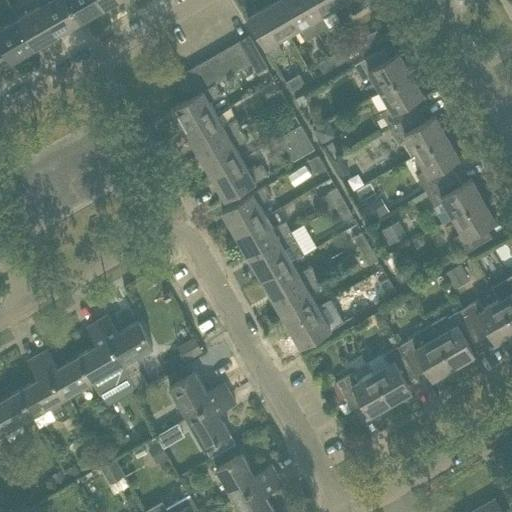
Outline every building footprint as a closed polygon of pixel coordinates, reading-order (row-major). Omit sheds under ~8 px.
[(57,32),(71,24),(79,20),(68,0),(38,0),(41,4),(57,32)] [(103,6),(99,0),(68,0),(79,20),(103,6)] [(275,0),(271,3),(289,33),(301,26),(308,38),(318,32),(299,0),(275,0)] [(299,0),(318,32),(329,26),(322,14),(334,7),(329,0),(299,0)] [(329,0),(334,7),(346,0),(353,12),(364,5),(360,0),(329,0)] [(271,3),(259,9),(248,15),(273,59),(284,52),(277,40),(289,33),(271,3)] [(34,45),(47,38),(57,32),(41,4),(18,18),(34,45)] [(18,18),(12,21),(5,25),(0,23),(0,65),(34,45),(18,18)] [(368,45),(382,36),(377,28),(363,36),(368,45)] [(249,34),(239,40),(251,62),(257,72),(268,66),(249,34)] [(241,68),(251,62),(239,40),(228,46),(241,68)] [(230,74),(241,68),(228,46),(218,52),(230,74)] [(410,73),(404,61),(405,61),(399,51),(389,56),(384,46),(353,63),(362,78),(371,73),(381,90),(410,73)] [(345,47),(331,55),(336,63),(350,56),(345,47)] [(207,58),(220,80),(230,74),(218,52),(207,58)] [(323,71),(336,63),(331,55),(317,62),(323,71)] [(209,86),(216,82),(220,80),(207,58),(197,64),(209,86)] [(186,70),(199,92),(209,86),(197,64),(186,70)] [(188,98),(199,92),(186,70),(175,76),(188,98)] [(299,72),(285,79),(291,90),(304,82),(299,72)] [(380,110),(390,127),(420,109),(414,99),(423,93),(418,83),(417,84),(410,73),(381,90),(389,105),(380,110)] [(187,129),(217,112),(210,100),(223,93),(216,82),(209,86),(199,92),(188,98),(172,106),(179,118),(180,117),(187,129)] [(279,106),(288,101),(280,88),(271,93),(279,106)] [(288,101),(279,106),(286,119),(295,115),(288,101)] [(416,153),(446,136),(440,124),(441,124),(435,114),(426,119),(420,109),(390,127),(398,141),(407,136),(416,153)] [(193,142),(199,152),(242,127),(236,117),(224,124),(217,112),(187,129),(194,141),(193,142)] [(213,174),(243,156),(236,144),(248,138),(242,127),(199,152),(205,163),(206,162),(213,174)] [(297,138),(305,151),(314,146),(306,133),(297,138)] [(411,197),(456,172),(450,162),(460,156),(454,146),(453,147),(446,136),(416,153),(425,168),(416,173),(423,184),(408,192),(411,197)] [(309,159),(320,178),(329,173),(318,154),(309,159)] [(213,174),(220,186),(219,187),(225,198),(268,173),(262,162),(250,169),(243,156),(213,174)] [(452,215),(482,198),(476,187),(477,187),(471,177),(462,182),(456,172),(411,197),(414,202),(428,194),(434,204),(443,200),(452,216),(452,215)] [(236,231),(267,213),(260,201),(271,195),(265,184),(222,209),(228,220),(229,219),(236,231)] [(327,191),(335,204),(343,200),(336,186),(327,191)] [(489,210),(482,198),(452,215),(461,231),(453,235),(462,252),(492,235),(486,225),(496,219),(490,209),(489,210)] [(351,213),(343,200),(335,204),(343,218),(351,213)] [(248,254),(291,230),(285,219),(274,225),(267,213),(236,231),(243,243),(242,244),(248,254)] [(398,218),(377,230),(385,245),(406,233),(398,218)] [(297,240),(291,230),(248,254),(254,265),(255,264),(262,276),(293,259),(286,247),(297,240)] [(361,249),(370,244),(362,231),(353,236),(361,249)] [(378,257),(370,244),(361,249),(369,263),(378,257)] [(385,254),(403,286),(412,280),(404,267),(403,268),(392,250),(388,252),(385,254)] [(274,299),(317,275),(311,264),(300,271),(293,259),(262,276),(269,288),(268,289),(274,299)] [(511,274),(491,286),(499,299),(511,321),(511,274)] [(288,321),(318,304),(312,292),(323,286),(317,275),(274,299),(280,310),(281,309),(288,321)] [(379,281),(387,295),(396,290),(388,276),(379,281)] [(462,308),(479,337),(490,331),(495,341),(505,335),(505,334),(511,329),(511,321),(499,299),(484,308),(479,298),(462,308)] [(326,316),(318,304),(288,321),(295,333),(294,334),(300,345),(343,320),(337,309),(326,316)] [(430,323),(453,364),(464,357),(465,358),(475,352),(469,343),(479,337),(462,308),(448,316),(446,314),(430,323)] [(137,390),(149,383),(140,367),(141,351),(151,345),(152,345),(153,345),(138,318),(137,319),(137,320),(117,331),(107,313),(97,319),(122,362),(137,390)] [(122,362),(97,319),(87,325),(98,342),(78,354),(92,379),(122,362)] [(398,331),(394,334),(417,373),(427,367),(432,377),(442,371),(442,370),(453,364),(430,323),(412,333),(414,335),(404,341),(398,331)] [(369,361),(374,371),(391,400),(401,393),(402,394),(412,389),(406,379),(417,373),(394,334),(391,335),(397,345),(369,361)] [(92,379),(78,354),(58,365),(48,347),(38,353),(62,396),(92,379)] [(18,388),(33,413),(47,405),(50,406),(55,416),(63,419),(73,413),(62,396),(38,353),(28,359),(38,376),(18,388)] [(187,416),(230,391),(224,381),(207,391),(196,371),(196,370),(169,385),(187,416)] [(379,406),(391,400),(374,371),(358,380),(353,370),(336,379),(354,409),(364,404),(369,413),(379,407),(379,406)] [(0,424),(10,442),(28,432),(21,420),(33,413),(18,388),(0,398),(0,424)] [(236,400),(230,391),(187,416),(204,446),(213,441),(230,431),(230,430),(229,430),(218,411),(236,400)] [(0,424),(0,448),(10,442),(0,424)] [(234,497),(277,472),(271,462),(254,473),(242,453),(243,453),(242,452),(216,467),(234,497)] [(99,464),(110,482),(125,473),(115,455),(99,464)] [(234,497),(241,509),(242,511),(276,511),(277,511),(276,511),(265,492),(282,482),(277,472),(234,497)] [(146,511),(145,511),(200,511),(194,502),(177,511),(169,511),(162,499),(145,510),(146,511)] [(504,511),(498,502),(480,511),(504,511)]
